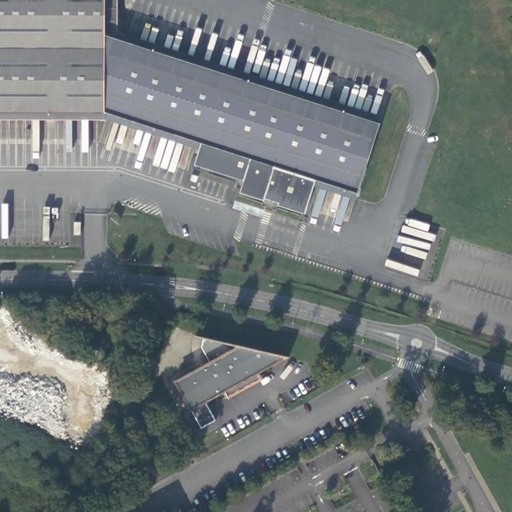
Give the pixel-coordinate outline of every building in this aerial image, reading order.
[(201,143),(199,149),(193,165),(243,181),(239,193),(264,201),(264,198),(277,203),(277,205),(305,215),(314,186),(316,180),(357,194),(380,123),(105,34),(105,0),(0,0),(0,111),(105,112),(201,143)] [(118,0),(105,0),(105,34),(380,123),(382,116),(118,31),(118,0)] [(0,118),(105,119),(199,149),(201,143),(105,112),(0,111),(0,118)] [(355,199),(357,194),(316,180),(314,186),(355,199)] [(289,356),(196,335),(195,336),(203,338),(201,347),(210,362),(175,381),(201,427),(201,428),(216,420),(216,419),(215,419),(209,408),(205,401),(224,391),(228,397),(235,393),(235,392),(232,387),(257,372),(281,359),(279,358),(280,355),(288,357),(289,356)] [(232,387),(235,392),(260,378),(257,372),(232,387)] [(356,433),(349,437),(351,442),(359,437),(356,433)]
